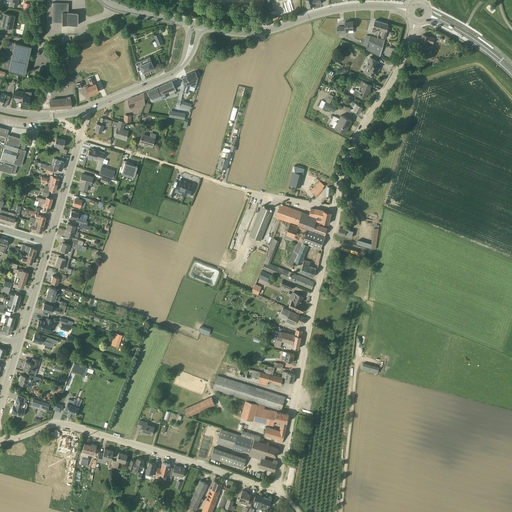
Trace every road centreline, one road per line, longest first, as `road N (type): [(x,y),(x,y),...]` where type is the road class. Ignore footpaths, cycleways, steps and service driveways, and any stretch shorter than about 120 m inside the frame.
road 1 (residential): [(274,486),(69,426),(0,440)]
road 2 (residential): [(274,486),(336,209)]
road 3 (residential): [(336,209),(231,187),(80,137)]
road 4 (residential): [(199,26),(253,33),(348,7),(408,10)]
road 5 (residential): [(336,209),(348,150),(404,57),(415,22)]
road 6 (track): [(373,361),(358,360),(355,368),(340,511)]
